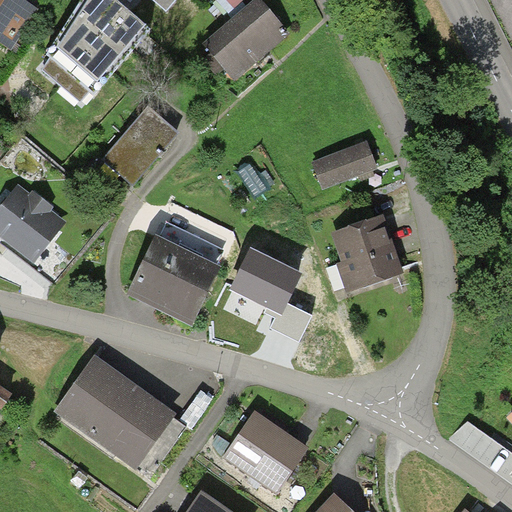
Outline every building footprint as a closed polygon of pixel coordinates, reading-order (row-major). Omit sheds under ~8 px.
[(0,0),(0,43),(11,51),(38,10),(23,0),(0,0)] [(116,4),(110,0),(92,0),(58,50),(98,85),(146,29),(123,10),(116,4)] [(150,0),(167,14),(178,0),(150,0)] [(285,29),(260,0),(254,0),(202,44),(211,54),(204,60),(217,75),(223,69),(234,82),(270,52),(285,40),(280,34),(285,29)] [(133,188),(179,134),(148,107),(102,161),(117,175),(133,188)] [(378,170),(368,142),(312,164),(323,191),(378,170)] [(30,194),(18,185),(0,207),(0,237),(34,265),(67,223),(52,211),(54,208),(32,191),(30,194)] [(239,231),(198,212),(187,234),(166,224),(160,237),(156,235),(127,296),(158,311),(193,327),(239,231)] [(384,216),(331,234),(341,262),(336,264),(347,294),(404,274),(384,216)] [(290,302),(304,273),(251,248),(231,290),(266,307),(263,313),(270,316),(275,318),(270,329),(300,343),(315,314),(290,302)] [(0,357),(1,356),(0,354),(0,410),(2,412),(13,396),(0,387),(0,357)] [(55,412),(137,470),(176,416),(134,386),(94,357),(55,412)] [(223,458),(276,496),(309,449),(294,438),(256,412),(223,458)] [(229,511),(201,492),(187,511),(229,511)] [(352,511),(334,495),(317,511),(352,511)]
